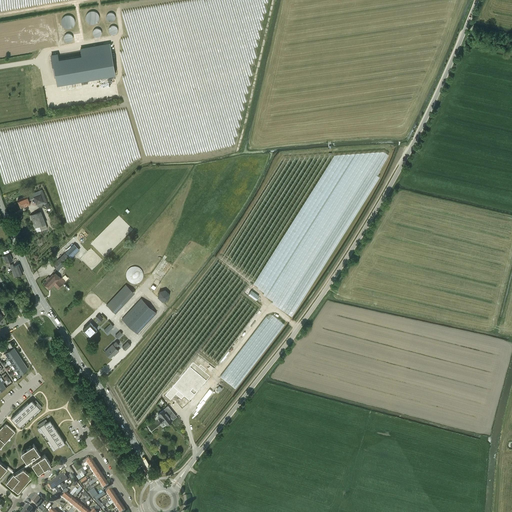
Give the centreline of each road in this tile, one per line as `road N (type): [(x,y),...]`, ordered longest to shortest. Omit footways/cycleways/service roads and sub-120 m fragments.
road 1 (unclassified): [(176,482),(294,335),(366,227),(408,158),(478,0)]
road 2 (secondary): [(157,488),(45,305)]
